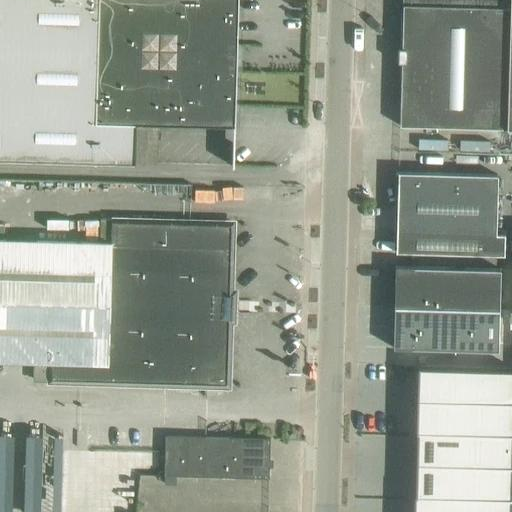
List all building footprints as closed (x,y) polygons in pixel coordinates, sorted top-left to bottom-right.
[(0,0),(0,159),(135,163),(136,123),(235,126),(238,0),(0,0)] [(402,0),(399,126),(509,128),(511,0),(402,0)] [(396,231),(396,252),(505,255),(505,233),(496,233),(498,174),(418,172),(398,172),(396,231)] [(0,362),(34,364),(33,381),(50,382),(187,386),(207,386),(227,387),(227,366),(229,318),(233,319),(234,314),(229,314),(229,299),(234,299),(234,294),(229,294),(231,246),(231,222),(211,221),(101,218),(100,243),(0,239),(0,362)] [(395,266),(394,307),(500,310),(501,269),(395,266)] [(500,310),(394,307),(393,348),(498,351),(500,310)] [(414,494),(413,511),(511,511),(511,509),(511,368),(418,366),(416,432),(417,432),(415,494),(414,494)] [(166,433),(181,433),(181,421),(166,421),(166,433)] [(270,438),(167,435),(165,476),(269,478),(270,438)]
